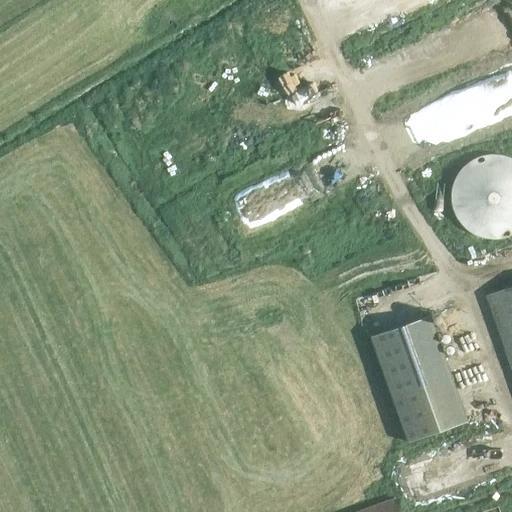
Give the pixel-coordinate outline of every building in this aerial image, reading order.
[(392,89),(452,70),(449,61),(501,44),(494,23),(383,59),(392,89)] [(356,77),(369,102),(381,96),(368,71),(356,77)] [(453,132),(511,111),(511,79),(449,102),(455,117),(448,119),(453,132)] [(333,189),(364,175),(350,145),(319,159),(333,189)] [(493,155),(483,156),(476,159),(467,163),(462,168),(457,175),(453,185),(451,193),(451,203),(454,211),(458,219),(463,226),(468,231),(475,235),(483,238),(488,239),(496,240),(501,239),(506,238),(511,234),(511,160),(502,156),(493,155)] [(285,215),(333,191),(316,157),(268,182),(285,215)] [(228,201),(239,233),(281,219),(270,187),(228,201)] [(511,287),(487,297),(511,368),(511,287)] [(432,315),(373,336),(411,442),(470,420),(432,315)] [(469,316),(449,323),(452,332),(472,325),(469,316)] [(458,361),(484,351),(477,333),(451,343),(458,361)] [(482,432),(469,436),(473,447),(486,443),(482,432)] [(399,511),(395,499),(360,511),(399,511)]
